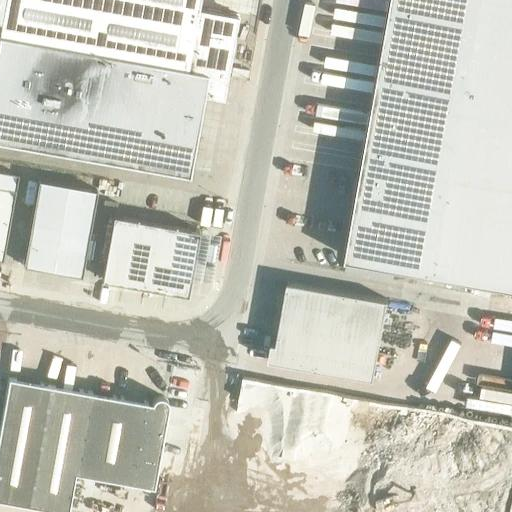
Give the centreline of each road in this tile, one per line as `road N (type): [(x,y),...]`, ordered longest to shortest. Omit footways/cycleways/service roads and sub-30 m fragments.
road 1 (unclassified): [(223,347),(287,0)]
road 2 (unclassified): [(223,347),(0,309)]
